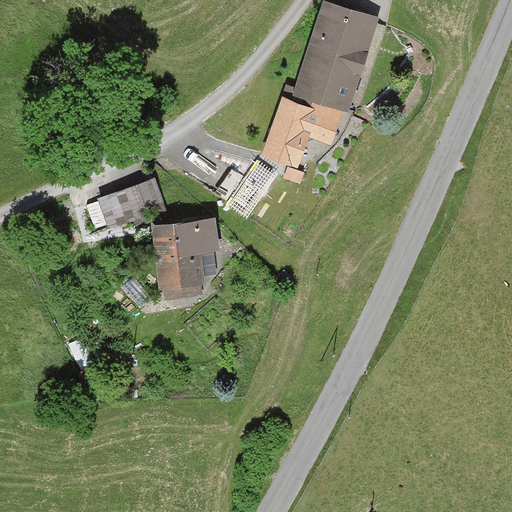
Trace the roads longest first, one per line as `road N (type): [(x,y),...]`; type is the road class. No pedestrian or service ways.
road 1 (tertiary): [(269,511),(377,311),(511,4)]
road 2 (residential): [(0,216),(199,114),(304,0)]
